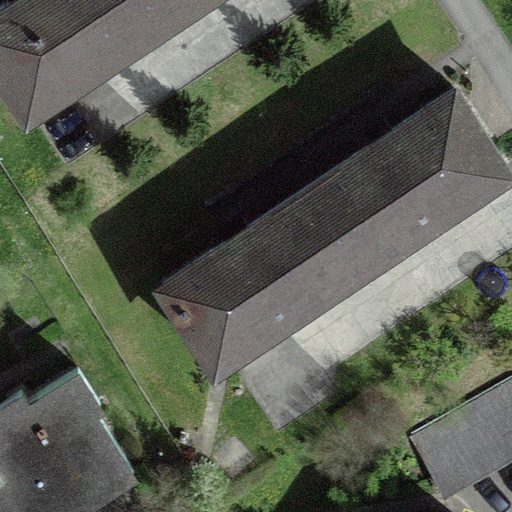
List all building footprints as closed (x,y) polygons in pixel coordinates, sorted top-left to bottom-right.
[(0,77),(23,112),(177,10),(170,0),(7,0),(0,5),(0,77)] [(170,0),(177,10),(192,0),(170,0)] [(357,266),(504,168),(451,90),(305,187),(357,266)] [(211,363),(357,266),(305,187),(159,285),(211,363)] [(24,402),(18,392),(0,403),(0,511),(64,511),(69,509),(64,501),(125,463),(91,409),(97,405),(75,370),(24,402)] [(441,494),(511,453),(511,377),(408,436),(441,494)]
